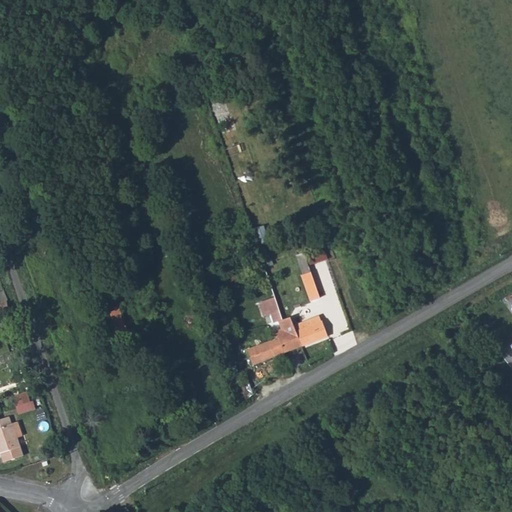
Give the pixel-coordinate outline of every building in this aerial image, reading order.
[(329,292),(314,249),(308,251),(322,294),(329,292)] [(268,270),(275,268),(273,262),(271,256),(265,258),(268,270)] [(259,301),(264,316),(272,313),(275,321),(284,318),(275,295),(259,301)] [(285,320),(292,318),(284,295),(278,298),(285,320)] [(120,307),(110,311),(117,331),(127,327),(120,307)] [(315,319),(317,326),(330,320),(328,315),(315,319)] [(317,326),(305,331),(311,346),(339,334),(333,320),(330,320),(317,326)] [(286,330),(288,338),(305,331),(302,324),(286,330)] [(261,365),(311,346),(305,331),(288,338),(255,350),(261,365)] [(153,410),(145,385),(126,392),(134,417),(153,410)] [(14,396),(17,405),(29,402),(25,392),(14,396)] [(10,417),(0,419),(0,452),(2,452),(5,461),(23,456),(16,436),(23,434),(18,421),(12,423),(10,417)]
